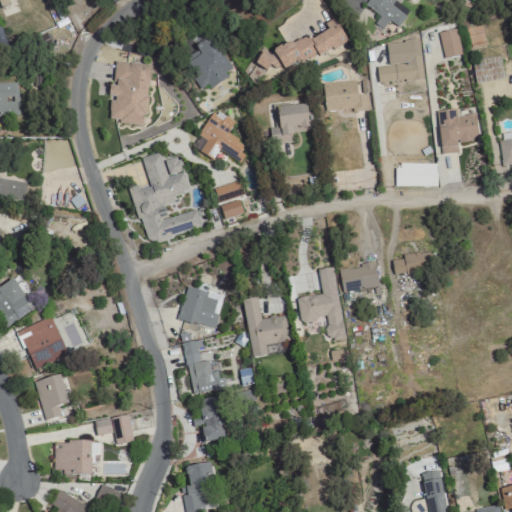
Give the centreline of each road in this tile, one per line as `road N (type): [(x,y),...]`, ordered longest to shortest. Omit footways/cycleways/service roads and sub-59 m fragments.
road 1 (residential): [(138,511),(163,430),(161,398),(73,104),(81,62),(100,30),(133,0)]
road 2 (residential): [(122,271),(349,198),(511,193)]
